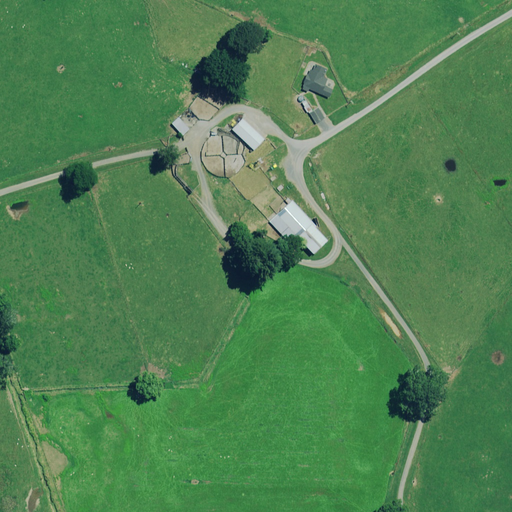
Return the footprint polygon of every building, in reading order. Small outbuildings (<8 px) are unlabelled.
[(325,70),(314,65),(311,71),(309,70),(308,74),(306,73),(299,89),(306,92),(307,89),(327,98),(331,90),(323,86),(326,79),(322,77),(325,70)] [(304,107),(302,108),(306,113),(308,112),(315,123),(323,118),(317,109),(312,112),(305,100),(302,102),(304,107)] [(188,130),(177,118),(171,124),(181,136),(188,130)] [(263,140),(241,119),(231,130),(253,150),(263,140)] [(288,193),(285,189),(280,194),(283,198),(288,193)] [(286,204),(267,221),(286,243),(294,235),(311,255),(326,242),(315,229),(317,227),(293,200),(290,202),(287,198),(284,201),(286,204)]
